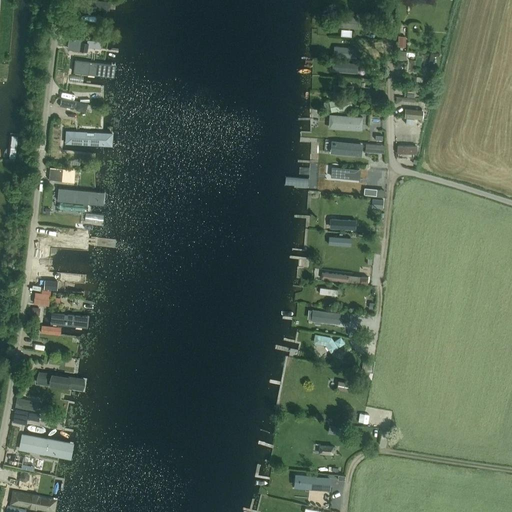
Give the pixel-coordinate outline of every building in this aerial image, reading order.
[(78,0),(77,9),(109,12),(110,1),(93,0),(78,0)] [(337,18),(335,19),(335,24),(336,25),(336,26),(357,28),(358,19),(337,17),(337,18)] [(411,27),(410,29),(411,32),(412,33),(415,34),(417,33),(419,32),(419,29),(419,27),(417,26),(415,25),(412,26),(411,27)] [(69,38),(67,49),(67,50),(80,52),(80,51),(87,52),(88,45),(81,44),(82,40),(69,38)] [(334,47),(333,56),(355,58),(356,49),(334,47)] [(115,64),(75,59),(75,65),(73,74),(114,79),(115,64)] [(333,62),(333,71),(357,72),(357,63),(333,62)] [(402,84),(410,84),(410,74),(402,74),(402,84)] [(404,92),(404,83),(395,84),(396,92),(404,92)] [(86,113),(88,104),(78,101),(77,102),(61,98),(59,106),(75,110),(86,113)] [(352,106),(350,98),(324,103),(325,110),(330,109),(330,112),(343,110),(343,111),(349,109),(348,107),(352,106)] [(405,109),(405,118),(420,119),(422,117),(423,113),(421,111),(405,109)] [(362,127),(362,117),(336,116),(335,126),(362,127)] [(113,147),(114,133),(66,130),(65,145),(113,147)] [(333,151),(361,153),(362,143),(333,141),(333,151)] [(48,167),(49,177),(59,176),(58,166),(48,167)] [(335,168),(335,175),(353,177),(354,169),(335,168)] [(105,193),(59,188),(57,202),(104,206),(105,193)] [(328,235),(327,241),(346,243),(346,237),(328,235)] [(89,256),(81,255),(53,252),(52,267),(88,270),(89,256)] [(323,272),(322,279),(359,283),(359,276),(323,272)] [(35,292),(33,303),(33,304),(49,306),(50,294),(35,292)] [(315,320),(339,322),(340,313),(328,312),(316,310),(315,320)] [(89,317),(52,313),(50,325),(87,329),(89,317)] [(327,338),(316,336),(315,342),(326,344),(331,351),(336,348),(332,341),(327,338)] [(374,361),(364,359),(362,371),(372,373),(374,361)] [(87,379),(70,376),(38,371),(36,385),(69,390),(85,393),(87,379)] [(338,381),(336,389),(348,392),(350,384),(338,381)] [(39,413),(41,402),(17,398),(15,408),(39,413)] [(36,421),(37,414),(27,412),(25,419),(36,421)] [(69,459),(71,445),(24,437),(21,451),(69,459)] [(294,486),(300,487),(328,489),(330,479),(301,477),(295,476),(294,486)] [(42,511),(55,511),(58,499),(12,491),(10,506),(42,511)]
